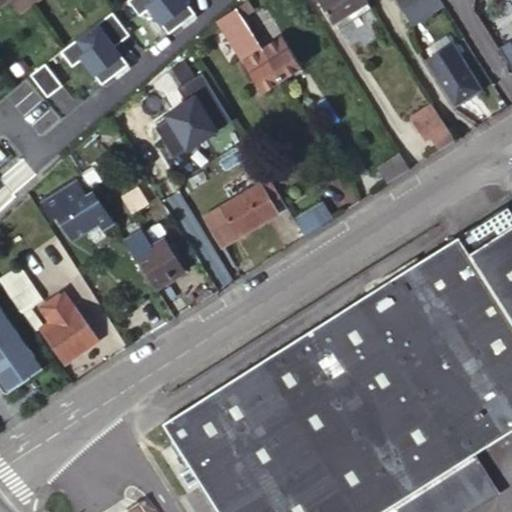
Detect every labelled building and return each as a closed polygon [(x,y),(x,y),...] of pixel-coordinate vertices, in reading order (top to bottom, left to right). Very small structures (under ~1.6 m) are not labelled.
[(10,0),(17,9),(30,0),(10,0)] [(156,0),(166,13),(183,1),(182,0),(156,0)] [(248,0),(238,7),(246,19),(249,17),(247,13),(253,9),(248,0)] [(365,1),(366,0),(320,0),(333,21),(335,20),(339,25),(368,6),(365,1)] [(395,0),(402,10),(417,0),(395,0)] [(433,11),(426,0),(417,0),(402,10),(412,25),(433,11)] [(426,0),(433,11),(443,5),(439,0),(426,0)] [(263,48),(246,19),(238,7),(236,9),(226,16),(231,24),(251,56),(263,48)] [(213,27),(217,34),(231,24),(226,16),(213,27)] [(61,51),(74,73),(131,41),(118,18),(61,51)] [(301,65),(283,36),(263,48),(271,60),(281,77),(301,65)] [(467,65),(454,43),(424,61),(454,108),(483,89),(467,65)] [(281,77),(271,60),(263,48),(251,56),(244,60),(262,89),(281,77)] [(190,106),(169,118),(192,157),(222,141),(217,131),(231,123),(203,81),(183,94),(190,106)] [(456,139),(433,103),(413,116),(426,136),(431,134),(441,149),(448,144),(456,139)] [(112,142),(120,137),(109,120),(101,127),(103,129),(112,142)] [(112,142),(103,129),(89,140),(96,151),(112,142)] [(413,166),(403,150),(382,166),(391,180),(413,166)] [(224,214),(238,237),(278,212),(271,202),(281,196),(270,178),(262,167),(251,174),(257,184),(220,206),(224,214)] [(97,223),(112,214),(102,198),(94,187),(87,190),(78,177),(42,199),(52,216),(58,214),(72,238),(86,230),(94,243),(106,236),(97,223)] [(294,217),(304,234),(307,233),(316,227),(334,216),(324,200),(294,217)] [(474,456),(511,431),(511,219),(503,205),(162,424),(173,442),(201,488),(216,511),(452,511),(457,507),(471,502),(492,483),(489,479),(492,477),(483,464),(480,466),(474,456)] [(202,217),(220,247),(238,237),(224,214),(220,206),(202,217)] [(126,237),(158,287),(184,271),(164,237),(152,245),(141,228),(126,237)] [(8,290),(29,275),(23,266),(1,281),(8,290)] [(36,285),(29,275),(8,290),(15,300),(36,285)] [(15,300),(25,315),(45,299),(36,285),(15,300)] [(75,307),(66,293),(43,308),(52,321),(42,329),(65,364),(100,340),(76,307),(75,307)] [(0,311),(0,377),(9,388),(41,361),(0,311)] [(173,442),(158,451),(186,497),(201,488),(173,442)] [(145,511),(139,501),(121,511),(145,511)]
